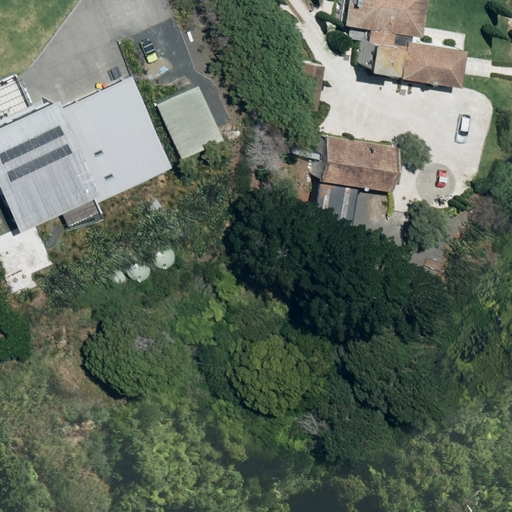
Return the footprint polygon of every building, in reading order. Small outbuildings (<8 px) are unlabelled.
[(379,77),(439,87),(445,49),(383,40),(382,44),(373,42),(374,36),(401,41),(407,0),(323,0),(320,23),(351,28),(345,63),(380,69),(379,77)] [(279,107),(301,110),(307,65),(285,62),(279,107)] [(0,116),(0,234),(49,213),(56,227),(97,209),(94,201),(164,169),(122,77),(39,114),(33,102),(0,116)] [(147,104),(171,157),(213,139),(189,85),(147,104)] [(310,134),(302,182),(372,193),(380,146),(310,134)]
